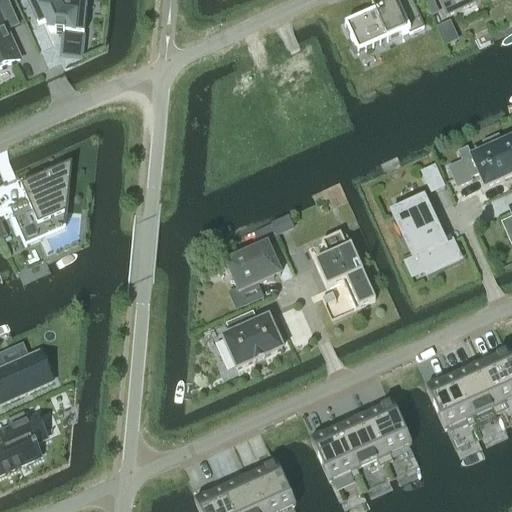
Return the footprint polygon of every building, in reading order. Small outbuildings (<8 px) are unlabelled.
[(0,0),(0,71),(19,62),(6,33),(18,28),(5,0),(0,0)] [(24,0),(17,3),(40,55),(63,45),(64,35),(83,37),(87,0),(24,0)] [(424,30),(409,0),(393,0),(389,2),(390,3),(371,10),(373,15),(344,28),(357,57),(408,34),(409,37),(424,30)] [(432,0),(422,0),(427,12),(436,8),(432,0)] [(473,0),(437,0),(445,18),(476,5),(473,0)] [(449,25),(436,31),(440,42),(454,36),(449,25)] [(255,92),(238,100),(245,116),(240,119),(247,134),(269,124),(271,128),(287,120),(292,130),(306,124),(309,130),(318,126),(319,129),(342,118),(326,82),(298,95),(291,79),(274,87),(271,81),(254,89),(255,92)] [(511,177),(511,141),(501,146),(497,138),(482,145),(486,153),(470,160),(472,164),(464,167),(462,164),(447,171),(456,191),(471,184),(469,180),(478,177),(484,190),(502,182),(502,183),(503,182),(504,182),(504,181),(510,178),(511,179),(511,178),(511,177),(511,178),(511,177)] [(66,217),(71,166),(24,187),(28,198),(25,200),(27,204),(8,212),(9,214),(11,219),(19,236),(21,235),(64,217),(66,217)] [(441,189),(433,170),(422,176),(431,194),(441,189)] [(444,248),(422,202),(392,216),(414,264),(419,261),(426,276),(459,261),(451,245),(444,248)] [(288,219),(271,227),(276,238),(292,230),(288,219)] [(270,229),(254,236),(258,245),(274,239),(270,229)] [(374,303),(344,234),(321,244),(327,259),(314,265),(326,291),(342,284),(355,312),(374,303)] [(266,248),(225,266),(237,293),(228,298),(234,312),(262,299),(257,288),(273,280),(280,278),(278,274),(266,248)] [(335,304),(332,296),(321,301),(324,308),(335,304)] [(281,352),(268,321),(250,329),(245,318),(225,327),(230,337),(222,341),(236,372),(253,365),(255,364),(262,360),(262,361),(265,360),(264,359),(281,352)] [(511,367),(507,355),(505,356),(480,367),(501,415),(508,412),(505,405),(511,402),(511,367)] [(38,356),(0,372),(0,406),(0,408),(52,385),(38,356)] [(501,415),(480,367),(453,379),(472,420),(492,411),(495,418),(501,415)] [(472,420),(453,379),(428,391),(426,391),(444,432),(448,431),(465,423),(468,430),(475,427),(472,420)] [(410,448),(391,407),(390,408),(364,419),(386,467),(392,464),(389,457),(407,449),(410,448)] [(0,442),(3,449),(0,449),(0,478),(39,460),(34,450),(37,449),(36,446),(45,442),(35,419),(26,423),(23,416),(6,423),(9,431),(0,435),(0,442)] [(386,467),(364,419),(338,431),(356,472),(376,463),(379,470),(386,467)] [(356,472),(338,431),(312,442),(310,443),(329,484),(332,483),(349,475),(352,482),(359,479),(356,472)] [(294,509),(275,468),(274,468),(248,480),(262,511),(286,511),(291,510),(294,509)] [(262,511),(248,480),(222,492),(231,511),(262,511)] [(231,511),(222,492),(196,503),(195,504),(198,511),(231,511)]
